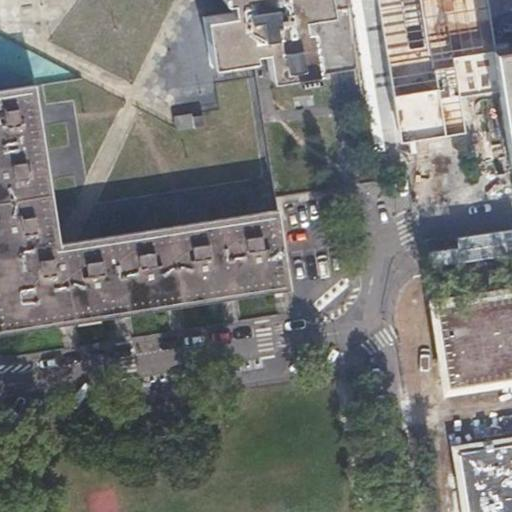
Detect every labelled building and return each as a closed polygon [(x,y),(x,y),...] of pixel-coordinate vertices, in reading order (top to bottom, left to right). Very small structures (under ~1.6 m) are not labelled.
[(0,0),(0,87),(31,82),(56,243),(175,225),(277,208),(252,51),(210,57),(204,8),(231,3),(230,0),(0,0)] [(230,0),(231,3),(204,8),(210,57),(252,51),(251,42),(262,40),(267,67),(290,64),(292,71),(316,68),(316,61),(309,17),(302,19),(300,7),(330,3),(329,0),(230,0)] [(345,0),(359,82),(378,79),(377,71),(391,69),(380,0),(329,0),(330,3),(345,0)] [(484,0),(380,0),(391,69),(377,71),(392,154),(473,144),(467,80),(476,79),(475,67),(494,63),(484,0)] [(494,63),(499,101),(511,172),(511,171),(511,47),(492,51),(494,63)] [(0,322),(287,279),(277,208),(175,225),(56,243),(31,82),(0,87),(0,322)] [(511,292),(434,305),(447,387),(511,376),(511,292)] [(511,511),(511,441),(460,449),(469,511),(511,511)]
